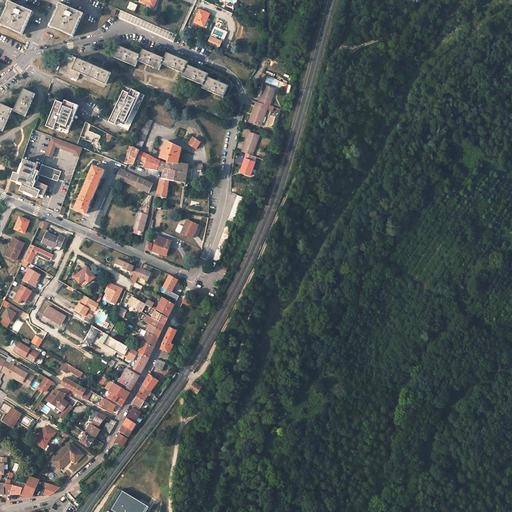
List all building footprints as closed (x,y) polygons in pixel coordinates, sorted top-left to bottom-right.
[(8,6),(0,23),(0,25),(8,29),(8,28),(14,30),(14,31),(22,35),(30,16),(31,11),(23,7),(23,8),(20,7),(20,6),(10,2),(9,7),(8,6)] [(130,2),(127,8),(135,11),(137,5),(130,2)] [(59,8),(50,27),(59,30),(65,32),(64,33),(73,37),(81,18),(80,18),(82,13),(74,9),(73,10),(71,9),(71,8),(61,4),(59,9),(59,8)] [(200,10),(194,22),(207,28),(208,24),(206,23),(210,14),(200,10)] [(176,35),(121,11),(118,17),(173,41),(176,35)] [(224,33),(215,29),(213,34),(221,38),(224,33)] [(221,42),(210,37),(207,44),(218,49),(221,42)] [(188,62),(178,58),(176,57),(175,57),(167,53),(164,59),(154,54),(151,53),(143,50),(140,55),(130,51),(127,50),(119,46),(114,58),(135,67),(138,61),(159,70),(162,64),(183,74),(182,76),(203,86),(202,88),(223,98),(228,86),(218,82),(215,81),(207,77),(208,74),(198,69),(195,68),(187,65),(188,62)] [(77,80),(80,73),(71,69),(76,58),(68,54),(66,57),(65,57),(58,71),(77,80)] [(71,69),(80,73),(103,83),(108,72),(102,69),(100,68),(88,63),(86,62),(76,58),(71,69)] [(103,83),(106,85),(111,73),(108,72),(103,83)] [(268,77),(266,83),(278,86),(280,81),(268,77)] [(270,107),(276,90),(266,86),(264,92),(262,98),(260,97),(258,103),(265,105),(268,106),(269,107),(270,107)] [(144,96),(125,87),(114,110),(116,110),(110,123),(127,131),(144,96)] [(18,103),(14,111),(26,116),(35,94),(24,89),(19,100),(18,103)] [(67,134),(78,106),(65,100),(64,103),(57,101),(52,115),(51,114),(46,126),(67,134)] [(261,126),(268,106),(265,105),(258,103),(256,102),(252,113),(254,114),(251,122),(261,126)] [(0,130),(3,131),(13,109),(1,104),(0,106),(0,130)] [(144,119),(136,139),(144,142),(151,122),(144,119)] [(80,147),(83,138),(85,139),(90,125),(85,122),(77,146),(80,147)] [(252,156),(259,136),(249,132),(241,152),(247,154),(252,156)] [(82,148),(52,137),(45,155),(52,158),(55,147),(74,154),(73,156),(78,158),(82,148)] [(193,138),(189,144),(196,149),(200,142),(193,138)] [(137,140),(135,147),(141,149),(143,143),(137,140)] [(178,163),(181,148),(166,141),(160,158),(168,161),(167,162),(178,163)] [(133,148),(128,160),(128,163),(133,165),(136,158),(145,163),(148,156),(133,148)] [(251,161),(252,156),(247,154),(240,173),(250,177),(255,162),(251,161)] [(161,162),(153,158),(150,157),(149,156),(148,156),(145,163),(143,167),(158,170),(159,166),(161,162)] [(33,189),(36,181),(37,178),(39,171),(36,170),(38,164),(32,162),(24,159),(19,175),(14,173),(12,181),(23,185),(33,189)] [(169,181),(185,183),(186,180),(183,180),(184,168),(188,168),(188,165),(178,163),(167,162),(166,164),(163,172),(162,179),(169,181)] [(58,181),(61,172),(42,165),(39,174),(58,181)] [(104,171),(96,167),(93,166),(89,175),(88,177),(88,179),(80,196),(79,200),(75,209),(86,214),(104,171)] [(121,180),(144,191),(149,193),(153,185),(143,180),(141,179),(140,179),(125,171),(125,170),(124,170),(120,169),(116,178),(120,180),(121,181),(121,180)] [(217,177),(215,183),(223,187),(226,181),(217,177)] [(166,198),(168,183),(169,181),(162,179),(160,179),(156,196),(166,198)] [(41,192),(39,196),(44,198),(49,186),(36,181),(33,189),(41,192)] [(33,189),(23,185),(21,192),(38,198),(39,196),(41,192),(33,189)] [(116,190),(109,187),(94,224),(100,227),(116,190)] [(237,196),(212,261),(219,263),(244,198),(237,196)] [(141,232),(142,232),(143,226),(144,226),(147,215),(143,214),(138,212),(133,229),(141,232)] [(19,217),(14,229),(23,232),(26,224),(28,225),(30,221),(19,217)] [(46,230),(49,223),(42,220),(39,227),(46,230)] [(181,233),(192,239),(198,225),(187,220),(184,227),(179,225),(176,231),(181,233)] [(59,238),(47,233),(42,243),(47,246),(52,247),(59,250),(65,238),(60,236),(59,238)] [(158,237),(153,250),(166,255),(171,241),(158,237)] [(24,243),(14,239),(10,247),(12,248),(7,256),(16,260),(24,243)] [(53,255),(31,244),(23,260),(29,263),(30,264),(35,254),(51,261),(53,255)] [(123,269),(131,273),(131,274),(134,275),(137,269),(133,267),(134,266),(130,265),(127,264),(122,261),(116,259),(114,264),(124,268),(123,269)] [(87,267),(74,277),(81,286),(84,283),(85,285),(95,278),(87,267)] [(30,269),(23,280),(33,287),(37,281),(40,275),(30,269)] [(134,275),(148,281),(151,274),(141,269),(140,270),(137,269),(134,275)] [(179,296),(172,292),(177,281),(170,276),(163,288),(166,290),(164,293),(172,297),(171,299),(176,302),(179,296)] [(122,289),(109,283),(105,292),(108,294),(106,299),(115,303),(122,289)] [(30,297),(33,292),(21,285),(13,300),(19,303),(20,304),(21,304),(23,304),(24,303),(25,302),(26,300),(28,296),(30,297)] [(94,312),(99,304),(94,301),(85,296),(81,304),(79,304),(75,310),(85,316),(89,309),(94,312)] [(156,310),(169,317),(175,304),(162,297),(156,310)] [(135,299),(131,306),(141,312),(145,305),(135,299)] [(154,303),(148,300),(145,305),(151,308),(154,303)] [(20,310),(9,304),(1,317),(12,323),(20,310)] [(48,306),(44,314),(50,317),(49,319),(57,323),(57,322),(61,324),(66,316),(48,306)] [(160,313),(154,310),(150,317),(152,319),(164,326),(168,318),(160,314),(160,313)] [(152,319),(149,324),(153,326),(162,331),(164,326),(152,319)] [(145,331),(158,339),(162,331),(153,326),(152,328),(148,326),(145,331)] [(170,353),(173,344),(171,344),(176,331),(170,328),(164,341),(161,349),(170,353)] [(158,339),(145,331),(144,330),(142,329),(139,334),(143,337),(144,337),(143,340),(143,341),(154,348),(158,339)] [(104,342),(117,349),(120,343),(107,337),(104,342)] [(143,341),(139,348),(135,346),(133,350),(138,353),(144,356),(149,359),(154,348),(143,341)] [(18,342),(13,351),(33,362),(38,355),(32,352),(33,350),(18,342)] [(117,349),(116,351),(133,361),(136,357),(138,353),(133,350),(120,343),(117,349)] [(99,353),(97,355),(108,361),(110,359),(99,353)] [(139,359),(134,369),(141,373),(149,359),(144,356),(143,358),(141,356),(139,359)] [(112,368),(115,362),(110,359),(108,361),(107,364),(112,368)] [(162,369),(165,362),(158,359),(154,366),(162,369)] [(71,366),(64,362),(60,368),(67,373),(68,370),(71,366)] [(33,378),(13,366),(9,375),(22,383),(23,381),(29,384),(33,378)] [(82,373),(71,366),(68,370),(80,377),(82,373)] [(118,383),(130,391),(139,376),(127,368),(118,383)] [(160,379),(150,372),(149,375),(158,381),(160,379)] [(158,381),(149,375),(143,385),(150,392),(158,381)] [(37,389),(40,391),(42,389),(45,391),(50,383),(51,384),(53,385),(54,383),(45,377),(39,387),(37,389)] [(82,397),(86,389),(67,379),(65,383),(63,386),(82,397)] [(110,381),(105,388),(110,391),(112,392),(119,397),(125,400),(130,392),(110,381)] [(202,387),(194,382),(190,388),(197,394),(202,387)] [(150,392),(143,385),(140,390),(148,395),(150,392)] [(87,401),(92,392),(87,389),(83,397),(82,398),(87,401)] [(63,403),(65,400),(62,399),(66,394),(66,393),(58,390),(54,390),(51,394),(47,400),(57,406),(63,410),(66,406),(63,403)] [(144,401),(148,395),(140,390),(137,396),(144,401)] [(109,398),(115,402),(116,402),(119,397),(112,392),(110,396),(109,398)] [(140,408),(144,401),(137,396),(133,403),(135,404),(140,408)] [(116,402),(122,406),(125,400),(119,397),(116,402)] [(103,398),(99,405),(102,406),(102,407),(112,412),(116,405),(103,398)] [(63,419),(73,406),(68,403),(66,406),(63,410),(58,416),(63,419)] [(135,421),(140,412),(133,407),(132,408),(133,408),(126,419),(133,423),(135,421)] [(3,421),(12,427),(21,414),(11,408),(3,421)] [(99,426),(106,417),(99,413),(92,422),(99,426)] [(107,427),(112,429),(116,422),(111,419),(107,427)] [(136,424),(133,423),(126,419),(123,425),(132,430),(136,424)] [(128,436),(132,430),(123,425),(119,431),(121,432),(128,436)] [(55,432),(45,426),(34,442),(42,447),(45,443),(46,444),(52,436),(55,432)] [(95,438),(100,430),(94,426),(93,428),(90,426),(86,432),(95,438)] [(80,441),(89,448),(95,438),(86,432),(80,441)] [(122,447),(124,444),(128,438),(120,434),(117,439),(115,442),(122,447)] [(70,443),(53,461),(60,468),(71,458),(75,462),(82,455),(70,443)] [(37,487),(39,480),(29,477),(25,489),(23,495),(24,496),(33,497),(37,487)] [(13,486),(9,485),(10,480),(7,479),(5,484),(6,494),(11,494),(13,486)] [(37,487),(40,488),(40,486),(46,488),(48,483),(39,480),(37,487)] [(25,489),(13,486),(11,494),(21,494),(23,495),(25,489)] [(79,486),(71,492),(75,497),(83,490),(79,486)]
